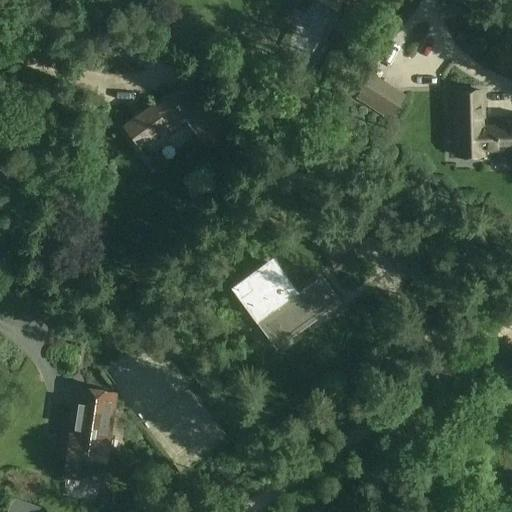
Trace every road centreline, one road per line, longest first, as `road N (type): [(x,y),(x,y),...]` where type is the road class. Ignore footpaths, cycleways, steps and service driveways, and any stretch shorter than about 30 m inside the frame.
road 1 (track): [(245,511),(511,320)]
road 2 (track): [(0,200),(49,0)]
